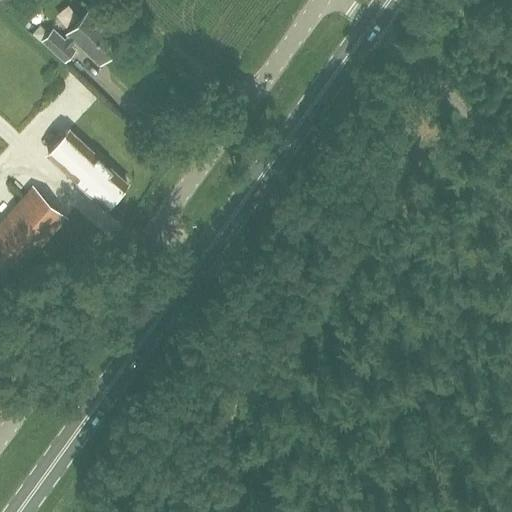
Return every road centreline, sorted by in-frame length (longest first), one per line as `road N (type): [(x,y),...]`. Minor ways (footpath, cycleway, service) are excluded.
road 1 (primary): [(28,511),(204,265)]
road 2 (primary): [(204,265),(380,23)]
road 3 (unclassified): [(154,226),(326,0)]
road 4 (unclassified): [(0,441),(154,226)]
road 5 (track): [(511,151),(380,23)]
